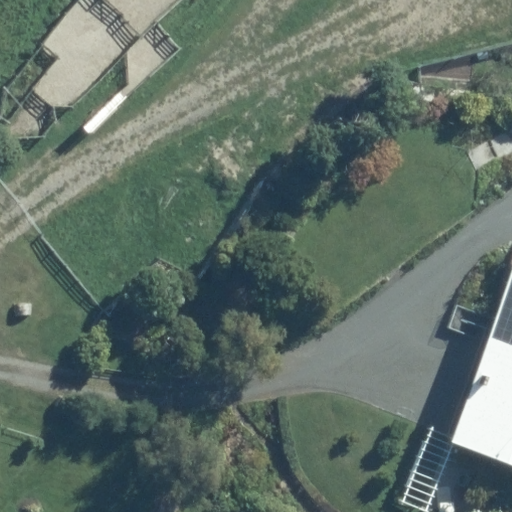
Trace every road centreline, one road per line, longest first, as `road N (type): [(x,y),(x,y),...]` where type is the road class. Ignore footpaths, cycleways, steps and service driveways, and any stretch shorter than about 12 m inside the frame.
road 1 (track): [(0,246),(171,110),(277,0)]
road 2 (track): [(332,52),(171,110)]
road 3 (track): [(453,0),(332,52)]
